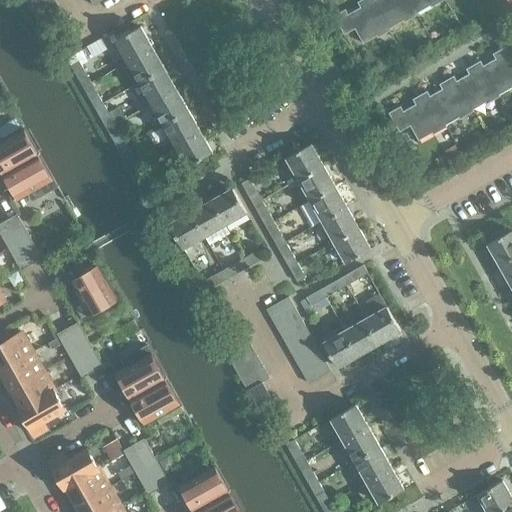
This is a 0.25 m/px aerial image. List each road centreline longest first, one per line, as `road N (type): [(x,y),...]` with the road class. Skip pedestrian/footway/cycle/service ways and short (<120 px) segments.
road 1 (residential): [(454,330),(319,407),(306,406)]
road 2 (residential): [(320,94),(393,224)]
road 3 (residential): [(511,157),(393,224)]
road 4 (residential): [(417,511),(440,499),(442,481),(511,440)]
road 5 (residential): [(393,224),(454,330)]
